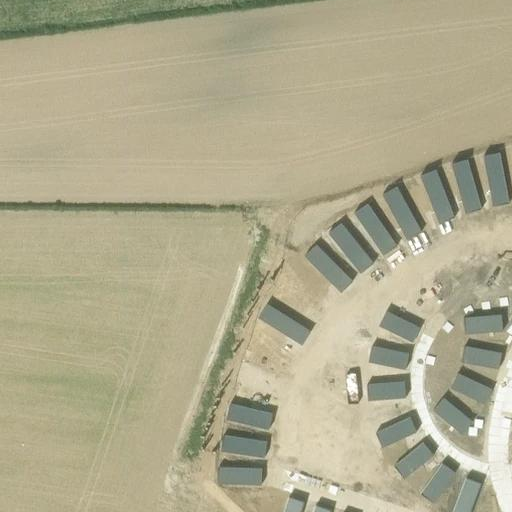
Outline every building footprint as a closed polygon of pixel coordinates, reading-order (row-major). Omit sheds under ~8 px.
[(511,190),(507,154),(490,156),(498,207),(511,204),(511,190)] [(473,160),(457,165),(470,215),(487,210),(473,160)] [(440,171),(426,177),(444,225),(459,219),(440,171)] [(401,188),(387,196),(411,240),(425,233),(401,188)] [(372,204),(358,214),(387,256),(400,247),(372,204)] [(344,224),(332,235),(364,274),(377,264),(344,224)] [(490,243),(475,246),(483,282),(498,279),(490,243)] [(318,245),(307,258),(344,294),(355,282),(318,245)] [(453,254),(440,261),(457,294),(471,286),(453,254)] [(289,277),(278,290),(320,322),(330,309),(289,277)] [(413,282),(402,292),(430,318),(440,307),(413,282)] [(269,303),(260,317),(303,345),(312,331),(269,303)] [(389,312),(381,327),(415,343),(423,329),(389,312)] [(505,317),(467,319),(468,334),(506,332),(505,317)] [(258,335),(251,350),(290,369),(297,355),(258,335)] [(374,347),(371,362),(407,370),(410,355),(374,347)] [(467,347),(464,362),(501,369),(504,353),(467,347)] [(335,352),(322,387),(338,393),(350,356),(335,352)] [(244,365),(238,379),(278,395),(284,381),(244,365)] [(460,374),(453,388),(487,404),(493,390),(460,374)] [(369,385),(369,400),(407,398),(406,383),(369,385)] [(313,397),(308,413),(344,425),(349,409),(313,397)] [(446,398),(435,410),(463,435),(474,423),(446,398)] [(230,404),(226,419),(268,430),(272,414),(230,404)] [(411,418),(377,433),(383,446),(417,432),(411,418)] [(320,429),(315,444),(350,455),(355,441),(320,429)] [(221,437),(220,452),(263,456),(265,441),(221,437)] [(424,442),(395,467),(404,478),(434,454),(424,442)] [(444,463),(421,494),(433,503),(456,473),(444,463)] [(340,465),(334,481),(371,492),(376,477),(340,465)] [(217,469),(216,484),(260,485),(261,470),(218,469),(217,469)] [(467,479),(454,511),(470,511),(482,484),(467,479)] [(288,497),(282,511),(299,511),(303,502),(288,497)]
